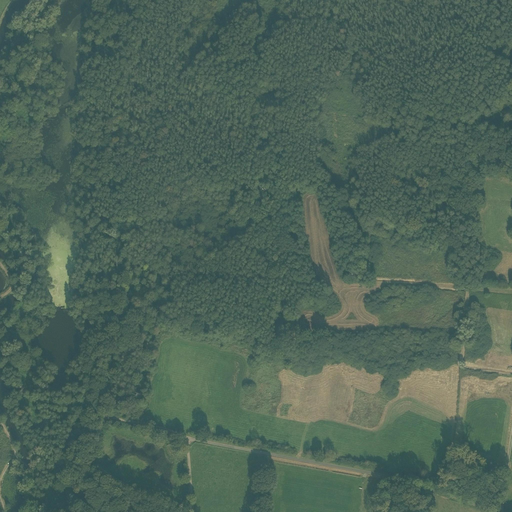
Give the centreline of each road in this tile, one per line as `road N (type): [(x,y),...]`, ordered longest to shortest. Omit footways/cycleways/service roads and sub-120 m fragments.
road 1 (track): [(187,436),(388,476),(495,511)]
road 2 (track): [(105,417),(127,285),(113,178)]
road 3 (track): [(82,511),(105,417),(187,436)]
